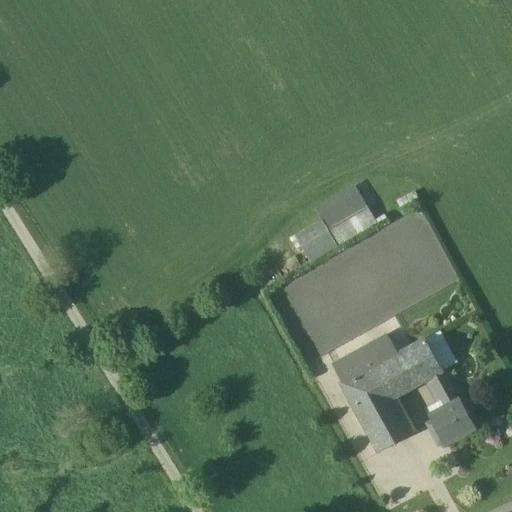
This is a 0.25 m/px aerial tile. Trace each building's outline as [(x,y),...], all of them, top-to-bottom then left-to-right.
[(356,186),(316,209),(322,221),(337,246),(377,222),(356,186)] [(322,221),(296,236),(310,262),(337,246),(322,221)] [(387,361),(374,368),(391,399),(429,379),(444,370),(426,339),(387,361)] [(378,346),(366,353),(374,368),(387,361),(378,346)] [(374,368),(366,353),(336,369),(344,384),(374,368)] [(374,368),(344,384),(381,451),(410,435),(391,399),(374,368)] [(444,370),(429,379),(432,384),(447,376),(444,370)] [(459,399),(447,376),(432,384),(445,406),(459,399)] [(445,406),(431,414),(434,421),(429,424),(434,435),(440,431),(447,444),(475,429),(459,399),(445,406)]
